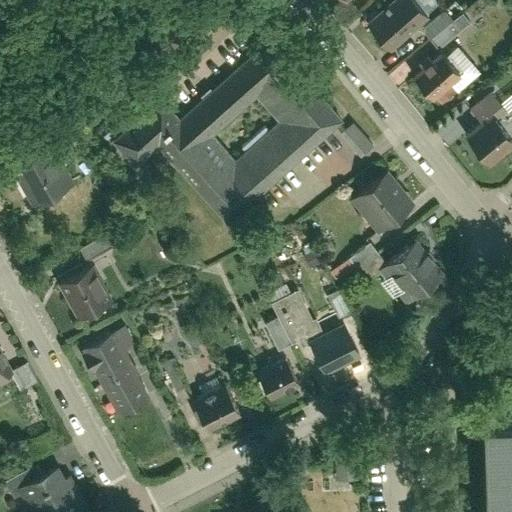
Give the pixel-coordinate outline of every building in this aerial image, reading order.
[(422,14),(410,0),(388,0),(361,21),(381,46),(422,14)] [(435,47),(469,21),(461,10),(449,18),(441,8),(418,25),(435,47)] [(344,121),(273,41),(191,112),(181,101),(151,127),(231,219),(344,121)] [(438,51),(409,75),(428,97),(457,73),(438,51)] [(484,107),(453,133),(478,163),(510,137),(484,107)] [(338,131),(360,154),(373,142),(351,119),(338,131)] [(18,168),(34,198),(54,188),(38,158),(18,168)] [(405,204),(379,175),(355,196),(381,225),(405,204)] [(103,233),(77,246),(83,258),(110,245),(103,233)] [(367,239),(346,253),(355,266),(376,251),(367,239)] [(382,261),(414,299),(440,278),(408,240),(382,261)] [(82,264),(56,279),(79,321),(105,306),(82,264)] [(358,352),(343,323),(324,333),(315,316),(311,318),(297,289),(272,301),(292,341),(302,336),(305,344),(312,341),(326,368),(358,352)] [(112,329),(79,346),(114,414),(147,397),(112,329)] [(300,381),(289,357),(259,371),(269,395),(300,381)] [(24,361),(10,367),(17,385),(32,379),(24,361)] [(237,409),(223,383),(190,401),(204,427),(237,409)] [(511,511),(511,417),(481,418),(482,511),(511,511)] [(357,477),(356,450),(333,451),(334,478),(357,477)] [(19,481),(37,511),(76,511),(78,511),(50,463),(19,481)]
